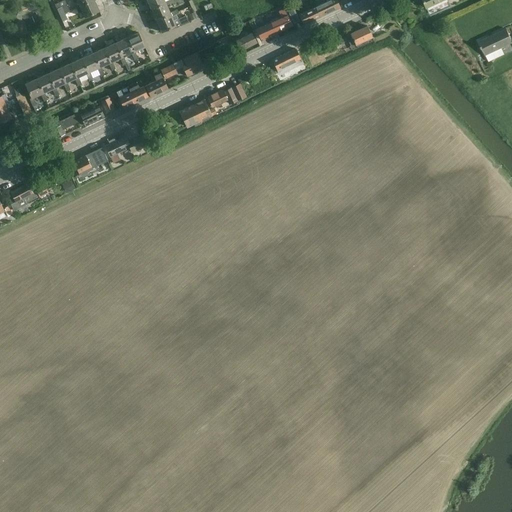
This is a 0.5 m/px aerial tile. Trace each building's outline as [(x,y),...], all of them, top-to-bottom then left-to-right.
[(59,15),(60,16),(65,13),(69,11),(64,0),(55,4),(55,5),(57,9),(59,15)] [(72,0),(76,8),(92,0),(72,0)] [(94,0),(92,0),(76,8),(78,13),(82,12),(85,17),(99,11),(94,0)] [(146,0),(151,9),(165,3),(166,5),(167,5),(173,2),(172,0),(166,0),(165,1),(164,0),(146,0)] [(319,0),(321,4),(315,6),(320,17),(340,8),(336,0),(328,0),(329,0),(328,0),(319,0)] [(420,0),(425,9),(426,8),(429,15),(430,16),(451,6),(450,5),(447,0),(420,0)] [(151,9),(156,20),(170,14),(171,16),(172,16),(178,13),(177,9),(170,12),(167,5),(166,5),(165,3),(151,9)] [(298,14),(303,25),(320,17),(315,6),(298,14)] [(256,29),(261,39),(292,26),(288,15),(289,15),(286,8),(278,12),(281,18),(256,29)] [(300,21),(294,9),(288,11),(293,24),(300,21)] [(156,20),(161,32),(175,26),(175,28),(188,22),(185,16),(174,21),(172,16),(171,16),(170,14),(156,20)] [(372,36),(369,31),(367,26),(350,34),(355,44),(372,36)] [(486,55),(511,42),(511,40),(506,28),(479,41),(486,55)] [(133,52),(131,53),(134,60),(138,58),(135,51),(144,47),(137,32),(126,37),(133,52)] [(252,33),(235,41),(240,51),(257,43),(252,33)] [(121,57),(120,58),(123,65),(125,65),(127,64),(123,56),(131,53),(133,52),(126,37),(115,43),(121,57)] [(110,62),(108,63),(112,70),(115,69),(112,61),(120,58),(121,57),(115,43),(104,48),(110,62)] [(215,48),(218,54),(220,59),(228,56),(222,44),(215,48)] [(99,68),(97,68),(100,75),(104,74),(101,67),(108,63),(110,62),(104,48),(92,53),(99,68)] [(272,60),(273,61),(277,69),(300,58),(295,49),(272,60)] [(87,73),(86,73),(89,81),(93,79),(89,72),(97,68),(99,68),(92,53),(81,58),(87,73)] [(184,58),(187,65),(183,67),(187,76),(204,69),(196,53),(184,58)] [(77,78),(74,79),(78,86),(82,84),(78,77),(86,73),(87,73),(81,58),(70,63),(77,78)] [(65,83),(63,84),(66,91),(70,89),(67,82),(74,79),(77,78),(70,63),(59,68),(65,83)] [(176,73),(172,65),(160,71),(164,79),(176,73)] [(54,88),(52,89),(55,96),(55,97),(54,97),(56,102),(59,101),(57,96),(59,94),(56,87),(63,84),(65,83),(59,68),(47,73),(54,88)] [(43,93),(41,94),(44,101),(48,99),(44,92),(52,89),(54,88),(47,73),(37,78),(43,93)] [(152,82),(144,86),(147,90),(148,94),(150,93),(151,95),(151,97),(168,89),(167,89),(162,77),(160,73),(154,75),(150,77),(152,82)] [(32,97),(31,98),(29,99),(33,106),(36,105),(33,97),(41,94),(43,93),(37,78),(26,83),(32,97)] [(16,97),(18,101),(25,98),(24,94),(19,83),(13,85),(18,96),(16,97)] [(239,83),(231,87),(238,100),(245,96),(239,83)] [(127,86),(116,92),(119,98),(124,108),(148,97),(147,95),(148,94),(147,90),(144,86),(140,88),(138,85),(129,89),(127,86)] [(223,89),(207,97),(211,107),(227,100),(229,104),(231,103),(238,100),(231,87),(223,91),(223,89)] [(114,109),(109,97),(108,95),(100,99),(101,101),(107,112),(114,109)] [(26,118),(18,122),(17,122),(18,126),(35,118),(28,103),(25,98),(18,101),(20,106),(26,118)] [(180,113),(171,117),(174,122),(182,118),(185,123),(181,124),(183,129),(187,127),(199,121),(212,115),(209,109),(204,99),(179,111),(180,113)] [(0,122),(11,118),(6,106),(0,109),(0,122)] [(100,106),(80,115),(85,126),(104,116),(100,106)] [(64,128),(78,122),(74,114),(61,121),(64,128)] [(52,129),(57,137),(64,134),(60,125),(52,129)] [(109,143),(104,145),(109,156),(110,156),(116,152),(128,147),(131,153),(145,146),(139,134),(127,140),(125,135),(115,140),(109,143)] [(86,155),(72,161),(79,174),(80,176),(89,171),(88,170),(92,168),(100,164),(107,160),(101,147),(94,151),(86,155)] [(70,177),(66,168),(54,173),(58,182),(70,177)] [(69,181),(64,183),(68,192),(74,190),(73,189),(70,183),(69,181)] [(11,191),(15,199),(16,201),(24,197),(27,203),(40,196),(40,197),(48,193),(43,184),(35,188),(37,190),(33,192),(28,183),(11,191)] [(0,213),(5,211),(10,222),(17,219),(10,205),(4,207),(5,208),(3,209),(0,202),(0,213)]
